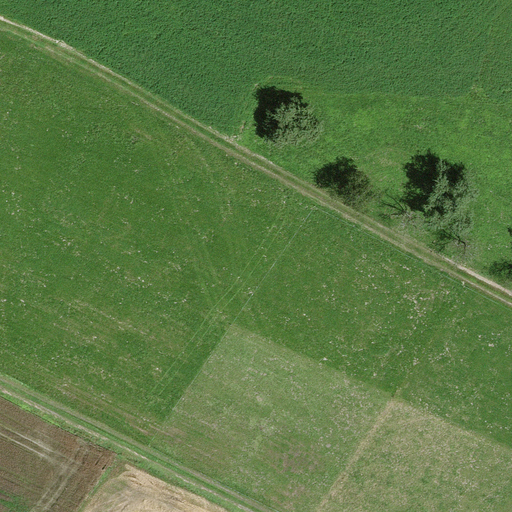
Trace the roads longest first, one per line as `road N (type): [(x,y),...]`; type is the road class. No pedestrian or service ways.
road 1 (track): [(0,34),(151,102),(511,301)]
road 2 (track): [(0,382),(266,511)]
